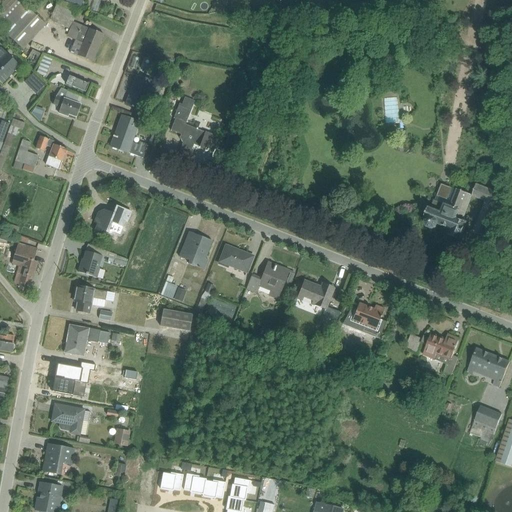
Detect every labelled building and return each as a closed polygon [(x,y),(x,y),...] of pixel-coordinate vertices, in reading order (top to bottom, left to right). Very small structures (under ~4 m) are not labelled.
[(0,0),(0,12),(29,35),(49,10),(35,0),(0,0)] [(67,17),(73,19),(78,0),(76,0),(57,0),(56,3),(64,5),(63,8),(69,10),(67,17)] [(69,53),(92,63),(104,36),(81,26),(69,53)] [(33,42),(30,50),(37,53),(40,45),(33,42)] [(0,52),(0,84),(18,67),(2,51),(0,52)] [(87,82),(92,72),(71,63),(67,74),(87,82)] [(123,105),(142,111),(151,84),(133,77),(123,105)] [(64,87),(83,94),(86,85),(67,78),(64,87)] [(62,96),(63,88),(57,87),(55,95),(62,96)] [(74,120),(80,104),(62,98),(56,113),(74,120)] [(108,148),(129,155),(140,123),(119,116),(108,148)] [(0,144),(11,149),(20,122),(5,117),(0,131),(0,144)] [(38,139),(47,142),(51,128),(42,125),(38,139)] [(183,142),(202,149),(207,135),(188,127),(183,142)] [(33,142),(25,139),(17,159),(38,167),(42,157),(29,152),(33,142)] [(46,163),(58,168),(65,153),(52,148),(46,163)] [(473,220),(468,219),(476,199),(491,204),(496,190),(477,182),(473,194),(461,190),(455,205),(445,201),(442,209),(431,204),(421,230),(437,237),(440,231),(464,241),(473,220)] [(126,226),(131,213),(114,206),(110,215),(98,210),(90,231),(105,237),(107,232),(119,236),(123,224),(126,226)] [(177,260),(200,270),(212,243),(188,233),(177,260)] [(13,284),(28,297),(37,263),(31,261),(36,250),(15,243),(10,264),(17,268),(13,284)] [(217,263),(246,275),(254,257),(225,245),(217,263)] [(77,274),(97,280),(103,258),(83,252),(77,274)] [(256,291),(277,299),(288,271),(267,263),(256,291)] [(168,273),(163,287),(174,291),(180,277),(168,273)] [(179,279),(176,292),(185,294),(188,281),(179,279)] [(332,328),(340,313),(327,308),(335,289),(321,283),(320,287),(304,280),(296,300),(314,307),(314,306),(325,310),(319,323),(332,328)] [(108,283),(108,294),(117,295),(117,284),(108,283)] [(71,311),(90,315),(95,290),(77,286),(71,311)] [(356,310),(351,309),(342,325),(380,340),(386,323),(380,320),(384,309),(375,306),(374,310),(359,304),(356,310)] [(185,312),(160,310),(158,326),(183,329),(185,312)] [(91,319),(90,334),(112,335),(112,320),(91,319)] [(113,335),(121,335),(122,325),(113,324),(113,335)] [(64,353),(84,356),(88,331),(68,327),(64,353)] [(408,341),(419,344),(423,331),(411,328),(408,341)] [(423,355),(448,366),(457,343),(432,333),(423,355)] [(0,353),(10,355),(12,342),(0,339),(0,353)] [(468,370),(502,385),(511,364),(477,350),(468,370)] [(55,378),(52,392),(83,398),(86,384),(55,378)] [(80,435),(85,410),(53,403),(49,424),(58,425),(57,431),(80,435)] [(470,433),(488,440),(499,413),(481,405),(470,433)] [(511,420),(503,418),(491,460),(509,464),(511,453),(511,420)] [(111,427),(108,443),(115,444),(118,429),(111,427)] [(74,467),(77,451),(46,444),(40,474),(59,477),(62,464),(74,467)] [(180,491),(182,476),(170,474),(170,476),(162,474),(160,489),(169,491),(169,489),(180,491)] [(186,476),(183,490),(195,492),(194,494),(202,495),(205,481),(198,479),(198,478),(186,476)] [(232,486),(230,498),(243,500),(245,500),(246,494),(248,494),(250,482),(235,480),(234,486),(232,486)] [(202,495),(202,497),(211,498),(211,497),(222,499),(225,484),(213,482),(213,483),(206,482),(206,481),(205,481),(202,495)] [(32,511),(58,511),(63,488),(39,483),(32,511)] [(226,506),(228,506),(226,511),(242,511),(243,509),(242,508),(243,500),(230,498),(228,497),(226,506)] [(104,498),(101,511),(110,511),(112,499),(104,498)] [(273,511),(275,506),(260,502),(257,511),(273,511)] [(341,511),(343,507),(317,502),(314,511),(341,511)]
